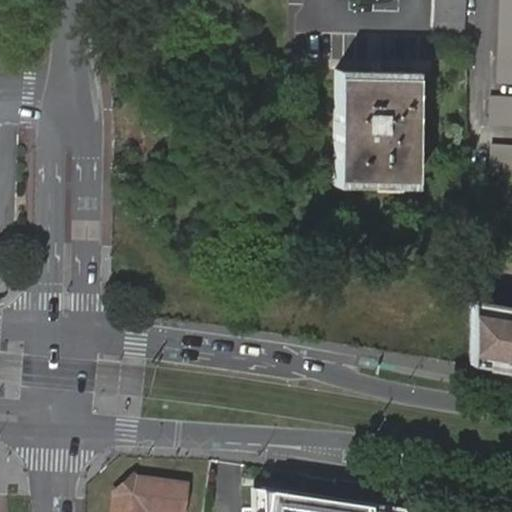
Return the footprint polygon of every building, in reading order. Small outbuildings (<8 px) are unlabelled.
[(461,41),(465,0),(434,0),(431,38),(461,41)] [(511,0),(501,0),(494,78),(497,79),(511,80),(511,0)] [(336,71),(336,78),(415,80),(415,73),(336,71)] [(336,78),(334,178),(414,180),(415,80),(336,78)] [(511,80),(497,79),(494,78),(494,83),(493,89),(511,90),(511,80)] [(511,129),(511,102),(485,100),(483,127),(511,129)] [(487,175),(511,177),(511,153),(490,152),(487,175)] [(414,180),(334,178),(334,187),(414,188),(414,180)] [(511,300),(478,295),(469,346),(487,350),(485,359),(511,363),(511,300)] [(469,346),(468,355),(485,359),(487,350),(469,346)] [(109,496),(108,511),(142,511),(143,509),(167,511),(176,511),(181,481),(130,474),(109,496)] [(402,511),(402,509),(248,488),(247,511),(402,511)]
